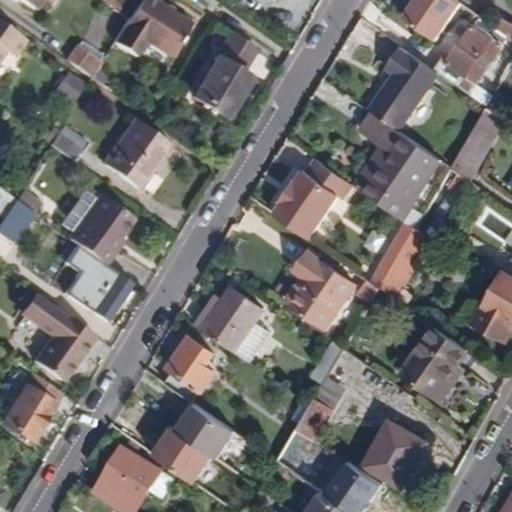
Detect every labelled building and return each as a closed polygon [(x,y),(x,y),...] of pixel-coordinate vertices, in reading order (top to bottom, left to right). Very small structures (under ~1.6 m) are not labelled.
[(102,0),(119,12),(126,0),(102,0)] [(171,56),(191,23),(154,0),(142,0),(116,43),(136,55),(145,41),(171,56)] [(434,44),(461,4),(455,0),(410,0),(397,20),(434,44)] [(436,70),(470,95),(511,36),(499,28),(482,17),(450,63),(443,59),(436,70)] [(511,37),(511,24),(505,19),(499,28),(511,36),(511,37)] [(0,61),(6,52),(15,58),(27,41),(0,22),(0,61)] [(220,59),(245,74),(259,50),(235,33),(220,59)] [(99,62),(104,55),(82,39),(77,46),(99,62)] [(370,110),(395,128),(432,69),(394,42),(381,64),(389,69),(365,107),(370,110)] [(90,77),(99,62),(77,46),(67,61),(90,77)] [(193,97),(228,118),(252,78),(245,74),(220,59),(218,57),(193,97)] [(56,90),(59,92),(71,75),(68,73),(56,90)] [(71,75),(59,92),(73,103),(86,86),(71,75)] [(452,169),(472,182),(508,121),(489,108),(452,169)] [(370,196),(405,221),(442,162),(395,128),(370,110),(360,124),(387,143),(398,151),(370,196)] [(105,164),(141,190),(172,146),(136,120),(105,164)] [(52,145),(76,162),(88,142),(63,125),(52,145)] [(359,188),(370,196),(398,151),(387,143),(359,188)] [(277,216),(312,240),(341,199),(345,202),(356,186),(320,160),(311,173),(308,172),(300,184),(296,182),(283,202),(285,203),(277,216)] [(0,216),(4,220),(16,200),(0,188),(0,216)] [(117,247),(114,245),(131,218),(100,196),(98,200),(87,192),(63,225),(75,233),(70,239),(106,265),(117,247)] [(1,225),(22,238),(37,215),(16,200),(4,220),(1,225)] [(481,227),(498,232),(502,217),(484,212),(481,227)] [(372,282),(382,289),(417,229),(408,223),(372,282)] [(382,289),(398,301),(431,246),(424,234),(417,229),(382,289)] [(379,253),(385,236),(371,230),(364,247),(379,253)] [(291,304),(326,329),(357,287),(313,256),(301,272),(309,278),(291,304)] [(51,285),(64,293),(76,273),(64,265),(51,285)] [(80,303),(109,322),(133,285),(106,265),(80,303)] [(511,335),(511,275),(507,272),(476,328),(507,345),(511,335)] [(359,294),(373,304),(382,289),(372,282),(368,280),(359,294)] [(251,362),(271,333),(258,323),(266,310),(236,287),(227,301),(206,331),(251,362)] [(197,324),(206,331),(227,301),(217,295),(197,324)] [(80,360),(97,337),(39,297),(24,317),(51,335),(34,360),(61,381),(77,358),(80,360)] [(437,398),(461,365),(471,351),(436,327),(404,373),(437,398)] [(203,392),(205,393),(217,373),(207,367),(215,354),(190,338),(171,370),(176,373),(169,385),(196,404),(203,392)] [(312,407),(324,388),(346,350),(335,341),(301,398),(312,407)] [(437,398),(446,403),(469,370),(461,365),(437,398)] [(3,424),(33,442),(61,393),(33,373),(3,424)] [(216,437),(233,450),(243,436),(196,404),(169,385),(159,378),(148,397),(171,413),(176,404),(196,417),(197,414),(220,431),(216,437)] [(366,467),(405,489),(431,443),(392,421),(366,467)] [(98,492),(126,511),(139,511),(153,490),(145,485),(143,484),(154,465),(125,447),(98,492)] [(281,479),(289,468),(280,462),(263,450),(256,461),(281,479)] [(355,511),(364,511),(384,485),(350,461),(328,493),(355,511)] [(145,485),(153,490),(164,471),(156,466),(145,485)] [(345,511),(317,493),(304,511),(345,511)]
